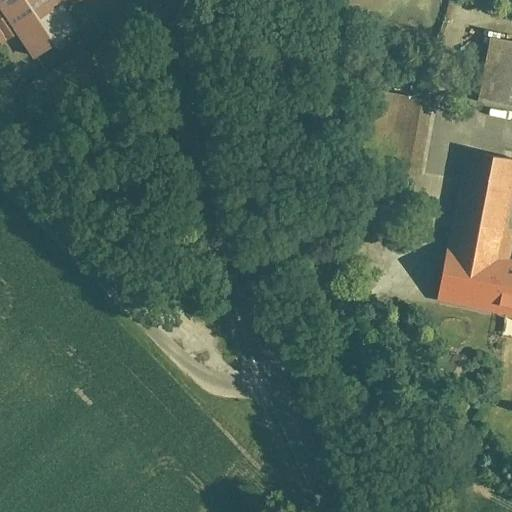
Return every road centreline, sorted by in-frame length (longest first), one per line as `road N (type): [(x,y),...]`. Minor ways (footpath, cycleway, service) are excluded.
road 1 (tertiary): [(168,0),(203,194),(261,380)]
road 2 (residential): [(261,380),(204,377),(0,175)]
road 3 (tertiary): [(261,380),(321,511)]
